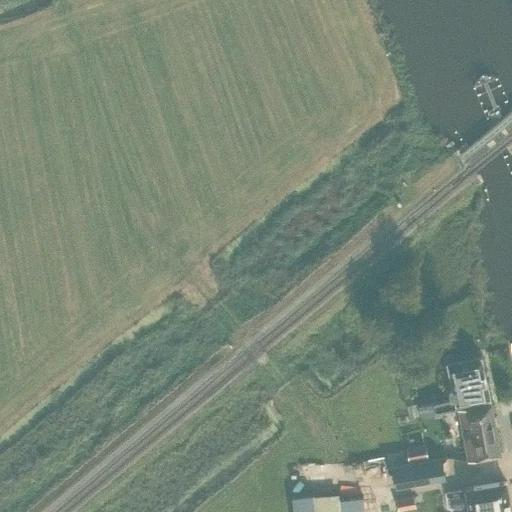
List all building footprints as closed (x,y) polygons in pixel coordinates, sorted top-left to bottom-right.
[(418,404),(420,414),(435,412),(457,408),(456,403),(490,397),(482,355),(448,361),(455,398),(434,402),(418,404)] [(458,408),(468,460),(500,453),(491,402),(458,408)] [(425,444),(406,448),(408,461),(427,457),(425,444)] [(395,488),(422,482),(443,478),(439,457),(405,463),(391,466),(395,488)] [(511,511),(506,481),(473,486),(473,487),(465,488),(468,511),(511,511)] [(312,493),(292,495),(293,511),(362,511),(364,511),(363,495),(338,498),(338,492),(313,495),(312,495),(312,493)] [(415,506),(413,495),(395,498),(397,510),(415,506)]
